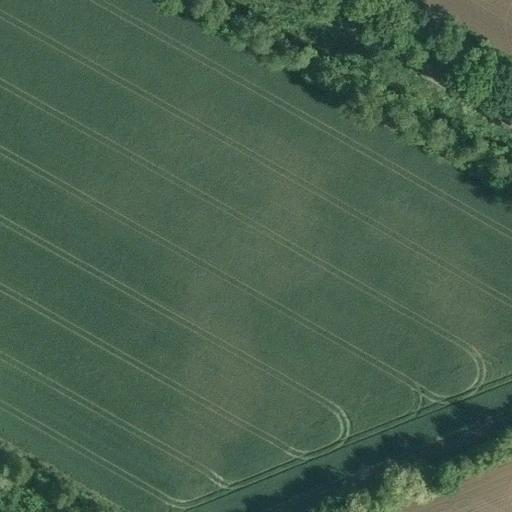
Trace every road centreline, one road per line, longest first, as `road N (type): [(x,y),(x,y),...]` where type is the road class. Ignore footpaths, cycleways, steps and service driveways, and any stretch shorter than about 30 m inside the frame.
road 1 (unclassified): [(288,511),(511,423)]
road 2 (residential): [(319,0),(511,112)]
